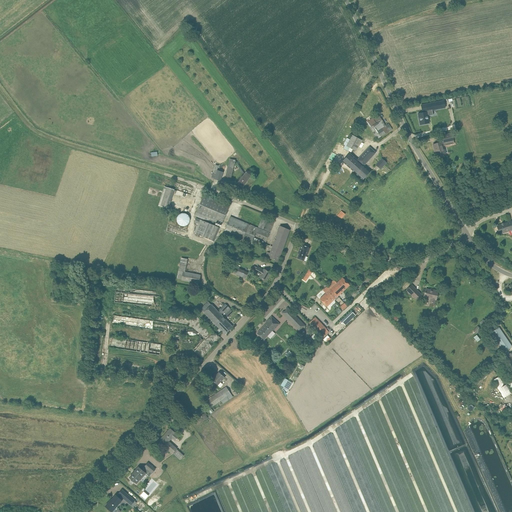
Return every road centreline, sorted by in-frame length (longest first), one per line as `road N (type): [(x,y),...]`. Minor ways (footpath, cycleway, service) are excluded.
road 1 (unclassified): [(71,511),(271,289),(300,225)]
road 2 (unclassified): [(468,235),(404,126),(345,0)]
road 3 (unclassified): [(468,235),(403,262),(300,225)]
